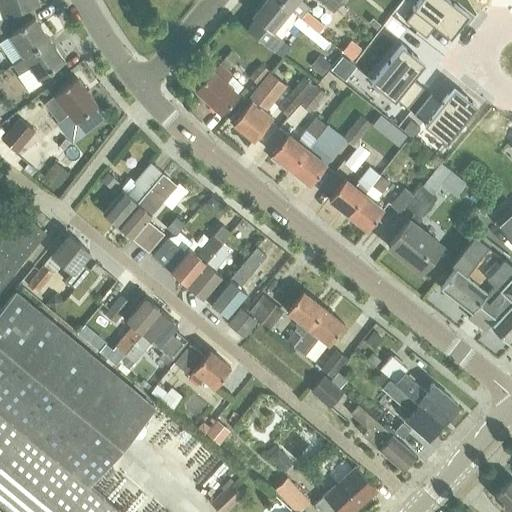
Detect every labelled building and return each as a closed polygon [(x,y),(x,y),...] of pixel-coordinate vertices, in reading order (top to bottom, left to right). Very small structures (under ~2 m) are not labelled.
[(16,14),(32,8),(41,6),(38,0),(0,0),(0,9),(3,18),(7,17),(16,14)] [(317,31),(279,0),(265,0),(253,16),(255,18),(246,28),(273,50),(282,39),(277,35),(282,35),(292,22),(306,33),(323,47),(328,40),(317,31)] [(279,0),(317,31),(323,25),(316,19),(306,11),(310,6),(301,0),(279,0)] [(341,1),(339,0),(318,0),(333,11),(341,1)] [(407,18),(405,21),(414,28),(426,37),(431,30),(435,26),(442,31),(443,31),(445,33),(446,33),(447,33),(448,31),(451,28),(455,31),(457,29),(459,26),(468,14),(449,0),(418,0),(412,8),(414,9),(407,18)] [(9,37),(0,42),(0,43),(14,65),(24,58),(51,39),(36,18),(34,19),(21,28),(12,35),(9,37)] [(373,18),(369,23),(377,29),(381,25),(373,18)] [(393,20),(385,29),(398,39),(405,30),(393,20)] [(24,58),(14,65),(29,87),(31,91),(44,83),(41,79),(66,61),(51,39),(24,58)] [(344,51),(354,59),(362,49),(352,41),(344,51)] [(387,63),(372,82),(385,93),(394,100),(396,99),(403,105),(407,108),(418,94),(424,87),(418,82),(413,78),(418,71),(418,70),(420,67),(419,66),(415,62),(418,58),(413,54),(407,49),(402,45),(387,63)] [(219,64),(195,89),(220,113),(238,94),(236,92),(242,86),(232,76),(227,71),(238,59),(230,52),(219,64)] [(320,56),(311,66),(322,75),(330,64),(320,56)] [(342,56),(332,69),(345,80),(356,67),(342,56)] [(260,63),(247,76),(256,84),(268,71),(260,63)] [(252,100),(233,123),(254,140),(269,122),(274,115),(266,108),(264,106),(270,98),(273,100),(284,86),(269,74),(249,98),(252,100)] [(286,116),(313,85),(303,76),(276,107),(286,116)] [(59,123),(70,114),(76,122),(98,105),(77,78),(44,103),(59,123)] [(314,85),(298,104),(308,112),(324,94),(314,85)] [(420,106),(413,113),(420,118),(425,123),(424,124),(432,130),(447,143),(466,119),(477,105),(466,96),(465,96),(464,95),(460,92),(459,94),(456,97),(453,94),(451,92),(450,93),(448,95),(446,96),(442,102),(430,92),(420,106)] [(341,137),(353,147),(371,124),(359,114),(341,137)] [(380,114),(372,124),(398,145),(406,135),(380,114)] [(273,155),(271,158),(282,167),(284,164),(290,169),(307,149),(309,146),(325,126),(315,117),(304,130),(305,131),(300,138),(297,142),(288,134),(272,154),(273,155)] [(17,151),(35,131),(20,118),(2,139),(17,151)] [(411,119),(403,129),(413,137),(420,127),(411,119)] [(307,149),(290,169),(310,185),(326,164),(316,157),(335,133),(325,126),(309,146),(307,149)] [(360,145),(345,164),(355,172),(370,153),(360,145)] [(374,161),(385,167),(392,156),(380,150),(374,161)] [(58,158),(44,176),(58,187),(73,169),(58,158)] [(410,198),(404,205),(420,218),(437,198),(431,194),(441,182),(456,195),(465,183),(440,162),(421,185),(410,198)] [(122,190),(103,213),(117,226),(162,172),(151,163),(134,183),(130,188),(125,184),(121,189),(122,190)] [(348,214),(379,175),(368,167),(360,177),(353,186),(346,180),(329,200),(348,214)] [(176,184),(162,172),(117,226),(132,238),(148,251),(163,233),(148,220),(151,215),(151,214),(176,184)] [(113,190),(119,183),(109,174),(103,181),(113,190)] [(379,175),(348,214),(367,230),(383,209),(373,202),(380,193),(388,183),(379,175)] [(402,191),(390,205),(399,212),(404,205),(410,198),(402,191)] [(211,195),(204,203),(210,209),(213,209),(219,202),(211,195)] [(511,208),(495,223),(511,242),(511,208)] [(18,211),(0,233),(0,251),(18,265),(45,232),(18,211)] [(167,228),(175,234),(184,223),(176,217),(167,228)] [(421,272),(442,246),(409,220),(388,246),(421,272)] [(167,237),(152,255),(170,271),(187,284),(230,233),(231,232),(221,224),(196,254),(189,248),(186,252),(183,250),(167,237)] [(239,241),(230,233),(187,284),(203,298),(222,276),(215,270),(239,241)] [(69,234),(51,256),(60,263),(70,272),(64,280),(74,289),(90,270),(80,262),(89,251),(69,234)] [(455,268),(440,287),(472,312),(465,319),(482,332),(489,324),(508,341),(511,336),(511,266),(505,261),(490,248),(474,235),(450,265),(455,268)] [(248,258),(211,302),(212,302),(212,306),(217,310),(221,310),(227,315),(247,292),(240,287),(257,266),(266,255),(257,247),(248,258)] [(0,287),(18,265),(0,251),(0,287)] [(31,279),(27,284),(36,291),(40,286),(54,270),(45,263),(31,279)] [(293,346),(324,307),(303,290),(287,311),(297,319),(294,323),(298,326),(286,340),(293,346)] [(0,504),(9,511),(122,511),(90,485),(154,407),(16,292),(0,310),(0,504)] [(248,310),(271,330),(284,316),(273,306),(276,303),(263,293),(248,310)] [(55,295),(49,302),(57,309),(63,302),(55,295)] [(120,295),(104,315),(114,323),(130,303),(120,295)] [(106,343),(99,351),(116,365),(119,361),(161,310),(144,297),(126,319),(133,325),(113,349),(106,343)] [(324,307),(293,346),(304,355),(319,337),(328,345),(345,324),(324,307)] [(243,337),(256,322),(240,308),(227,323),(243,337)] [(161,310),(119,361),(128,368),(151,340),(158,346),(164,351),(159,357),(167,364),(186,340),(172,329),(177,323),(161,310)] [(372,347),(380,337),(373,331),(365,341),(372,347)] [(214,387),(231,367),(210,349),(204,356),(190,344),(175,362),(200,383),(204,379),(214,387)] [(331,376),(346,358),(335,349),(320,368),(331,376)] [(373,353),(368,359),(377,366),(381,360),(373,353)] [(380,369),(379,370),(382,372),(390,379),(442,423),(458,405),(433,383),(426,391),(405,372),(408,368),(392,354),(380,369)] [(338,371),(329,381),(338,389),(347,379),(338,371)] [(382,372),(375,381),(383,387),(390,379),(382,372)] [(323,375),(311,390),(330,407),(342,392),(338,389),(329,381),(323,375)] [(383,387),(382,388),(390,396),(397,401),(409,411),(403,418),(405,420),(428,440),(442,423),(390,379),(383,387)] [(158,386),(152,393),(173,411),(175,409),(183,398),(172,388),(167,394),(158,386)] [(401,469),(415,454),(358,404),(350,413),(367,429),(362,435),(401,469)] [(216,421),(206,433),(219,444),(229,431),(216,421)] [(401,423),(394,432),(402,440),(410,431),(401,423)] [(279,448),(270,456),(284,471),(292,463),(279,448)] [(339,483),(316,504),(323,511),(349,511),(374,490),(355,469),(353,470),(343,459),(329,472),(339,483)] [(296,511),(298,511),(310,501),(287,477),(275,489),(296,511)] [(511,511),(511,479),(494,496),(509,511),(511,511)] [(220,511),(225,511),(242,496),(231,484),(212,503),(220,511)]
